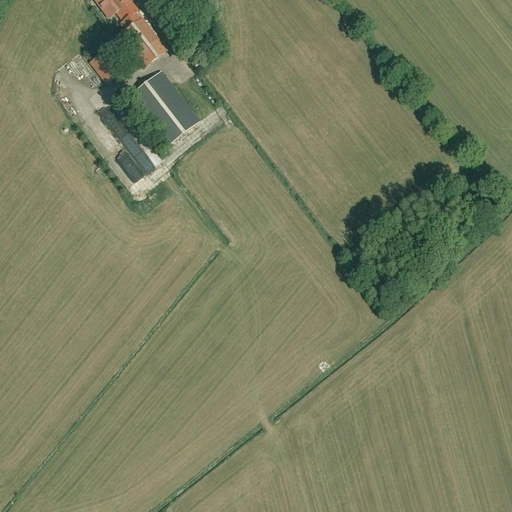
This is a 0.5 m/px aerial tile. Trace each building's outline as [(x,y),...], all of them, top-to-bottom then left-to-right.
[(144,70),(167,53),(142,21),(141,22),(135,15),(138,13),(127,0),(93,0),(109,20),(116,14),(123,23),(121,25),(127,33),(120,38),(144,70)] [(111,47),(89,64),(106,87),(128,70),(111,47)] [(161,73),(129,98),(167,148),(199,123),(161,73)] [(157,166),(128,133),(119,141),(148,174),(157,166)] [(130,189),(138,202),(143,198),(136,186),(130,189)]
